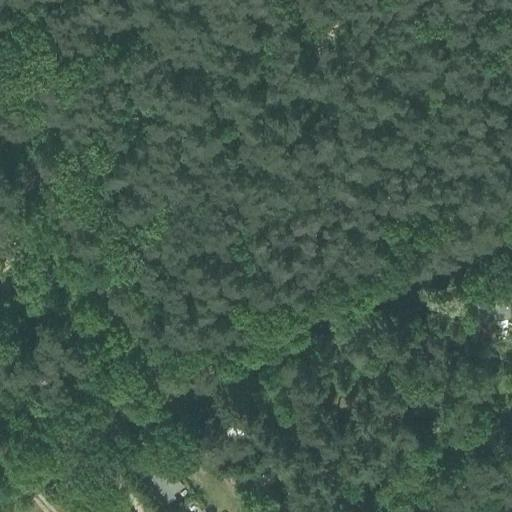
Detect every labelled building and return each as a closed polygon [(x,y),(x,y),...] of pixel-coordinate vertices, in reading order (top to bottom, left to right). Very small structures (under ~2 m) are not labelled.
[(470,317),(489,314),(509,312),(507,299),(511,298),(511,265),(494,268),(495,282),(467,286),(470,317)] [(236,436),(249,430),(245,418),(214,431),(222,451),(239,444),(236,436)] [(240,477),(251,475),(253,485),(274,480),(270,459),(238,466),(240,477)] [(149,461),(137,469),(162,504),(174,495),(149,461)] [(262,506),(262,511),(301,511),(309,511),(307,495),(295,497),(296,501),(262,506)]
